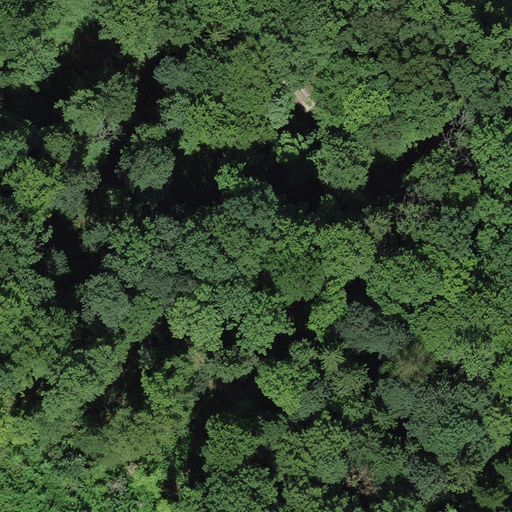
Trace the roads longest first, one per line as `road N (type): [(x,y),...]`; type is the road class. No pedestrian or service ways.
road 1 (track): [(409,470),(336,393),(258,280),(56,41),(0,0)]
road 2 (track): [(466,511),(409,470),(284,427),(219,382),(89,266),(0,214)]
road 3 (track): [(218,0),(511,326)]
